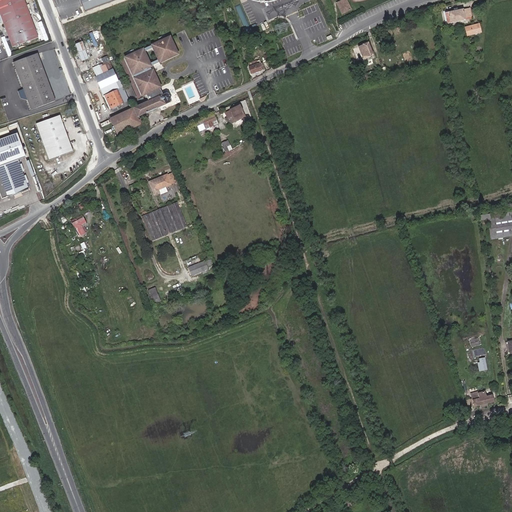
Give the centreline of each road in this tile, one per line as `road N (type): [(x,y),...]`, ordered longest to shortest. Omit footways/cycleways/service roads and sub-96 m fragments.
road 1 (track): [(218,0),(377,465)]
road 2 (unclassified): [(28,221),(151,136),(419,0)]
road 3 (primary): [(57,452),(0,282)]
road 4 (unclassified): [(377,465),(445,429),(511,412)]
road 5 (primary): [(0,320),(57,452)]
